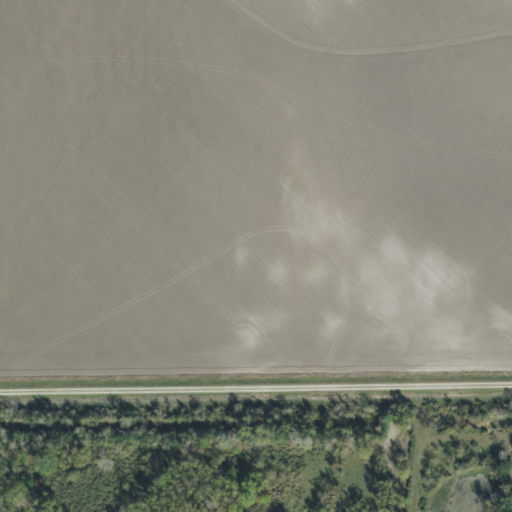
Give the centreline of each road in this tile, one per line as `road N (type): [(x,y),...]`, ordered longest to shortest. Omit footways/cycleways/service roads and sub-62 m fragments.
road 1 (track): [(0,394),(449,390)]
road 2 (track): [(418,511),(423,435),(449,390),(511,389)]
